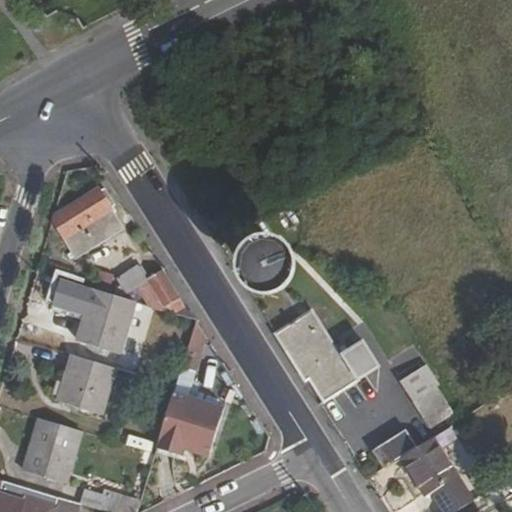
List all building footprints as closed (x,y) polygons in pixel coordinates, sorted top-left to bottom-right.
[(52,222),(62,238),(75,230),(79,230),(87,242),(117,222),(108,208),(110,207),(98,190),(64,211),(66,213),(52,222)] [(227,211),(213,224),(223,234),(236,221),(227,211)] [(75,230),(62,238),(76,258),(121,228),(117,222),(87,242),(79,230),(75,230)] [(253,261),(251,266),(251,272),(252,277),(255,282),(260,286),(265,288),(271,288),(276,287),(281,285),(285,281),(288,275),(289,270),(288,264),(286,259),(282,255),(277,252),(272,250),(266,251),(261,253),(256,256),(253,261)] [(160,272),(148,278),(140,265),(95,292),(119,299),(136,288),(160,272)] [(185,307),(160,272),(136,288),(119,299),(135,304),(172,315),(185,307)] [(95,292),(93,292),(77,345),(119,357),(135,304),(119,299),(95,292)] [(280,336),(308,381),(311,381),(325,404),(381,370),(366,346),(344,361),(316,314),(280,336)] [(115,370),(73,358),(59,403),(101,415),(115,370)] [(400,380),(430,427),(453,412),(437,385),(439,384),(426,363),(400,380)] [(225,404),(175,389),(160,439),(179,445),(182,437),(212,446),(225,404)] [(82,434),(41,422),(25,475),(66,487),(82,434)] [(406,430),(373,451),(383,469),(416,448),(406,430)] [(446,511),(460,511),(475,502),(436,440),(404,460),(428,498),(435,494),(446,511)] [(56,511),(60,500),(5,483),(0,499),(0,511),(56,511)] [(100,511),(138,511),(141,503),(118,496),(116,501),(85,492),(81,506),(100,511)]
